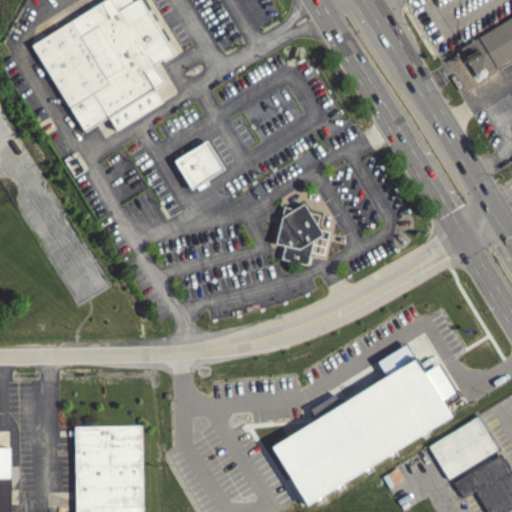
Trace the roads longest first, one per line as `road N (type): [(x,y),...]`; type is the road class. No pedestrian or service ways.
road 1 (tertiary): [(495,207),(454,244),(288,331),(182,352),(0,356)]
road 2 (primary): [(309,0),(511,334)]
road 3 (primary): [(511,234),(365,0)]
